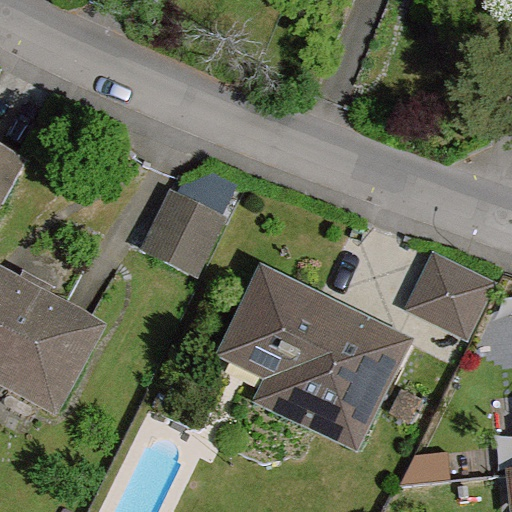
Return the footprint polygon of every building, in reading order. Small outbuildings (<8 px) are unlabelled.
[(0,155),(0,197),(18,165),(0,155)] [(172,199),(147,251),(196,274),(221,222),(172,199)] [(493,289),(439,263),(416,312),(470,338),(493,289)] [(0,381),(55,411),(95,337),(0,284),(0,381)] [(346,327),(268,289),(243,337),(291,361),(271,401),(355,443),(406,341),(352,314),(346,327)]
